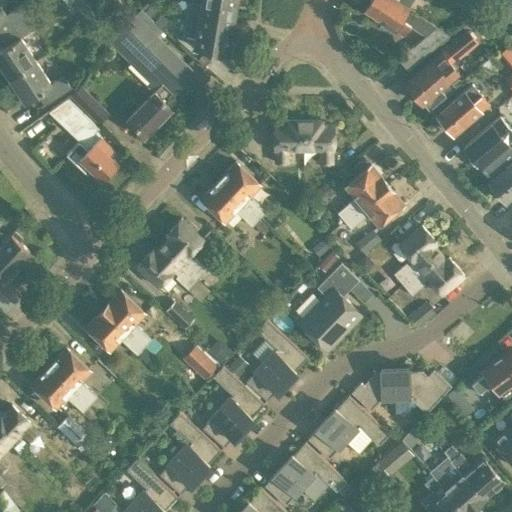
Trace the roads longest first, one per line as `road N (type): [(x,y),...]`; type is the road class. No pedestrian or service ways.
road 1 (residential): [(198,511),(322,377),(426,331),(509,263)]
road 2 (residential): [(509,263),(303,27)]
road 3 (residential): [(92,246),(303,27)]
road 4 (residential): [(92,246),(0,143)]
road 5 (residential): [(0,343),(92,246)]
